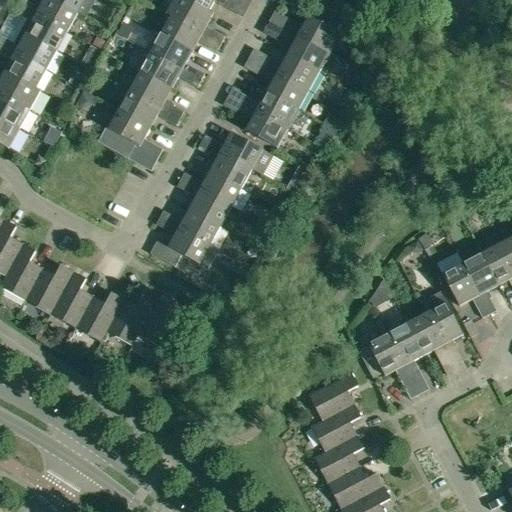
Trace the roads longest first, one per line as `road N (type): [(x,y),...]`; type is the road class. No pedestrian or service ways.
road 1 (residential): [(0,166),(33,204),(123,252),(263,0)]
road 2 (residential): [(478,511),(423,410),(488,374),(511,320)]
